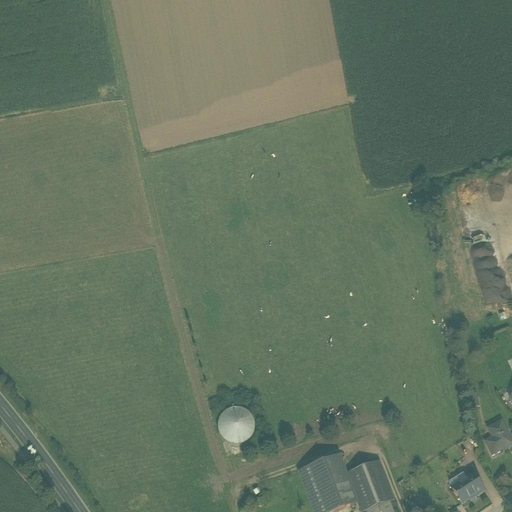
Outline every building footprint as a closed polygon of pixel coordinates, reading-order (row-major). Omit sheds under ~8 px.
[(228,445),(234,447),(241,446),(248,443),(252,437),(254,430),(253,423),(250,417),(244,413),(237,411),(230,411),(224,415),(220,420),(218,427),(219,434),(222,440),(228,445)] [(484,444),(492,458),(511,447),(511,443),(501,423),(490,430),(494,439),(484,444)] [(313,511),(340,511),(358,505),(347,477),(340,459),(299,474),(313,511)] [(379,465),(347,477),(358,505),(360,511),(371,511),(389,505),(389,504),(393,502),(379,465)] [(449,484),(453,491),(467,482),(463,475),(449,484)] [(452,492),(461,506),(474,498),(475,500),(484,494),(474,477),(467,482),(453,491),(452,492)]
